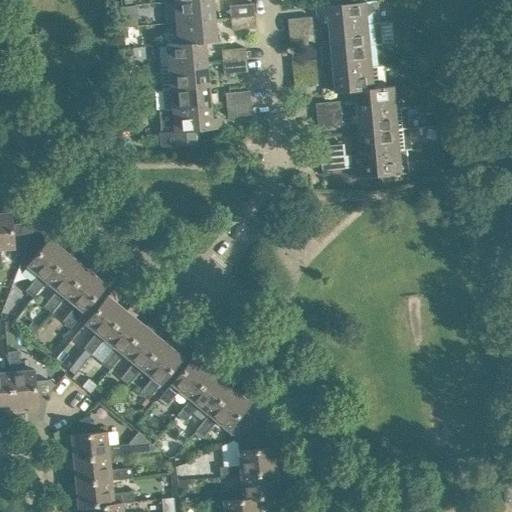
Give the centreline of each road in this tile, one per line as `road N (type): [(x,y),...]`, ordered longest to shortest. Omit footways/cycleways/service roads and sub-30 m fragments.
road 1 (residential): [(192,293),(276,189),(266,0)]
road 2 (residential): [(327,511),(318,436),(298,383),(192,293)]
road 3 (residential): [(192,293),(49,176),(0,107)]
